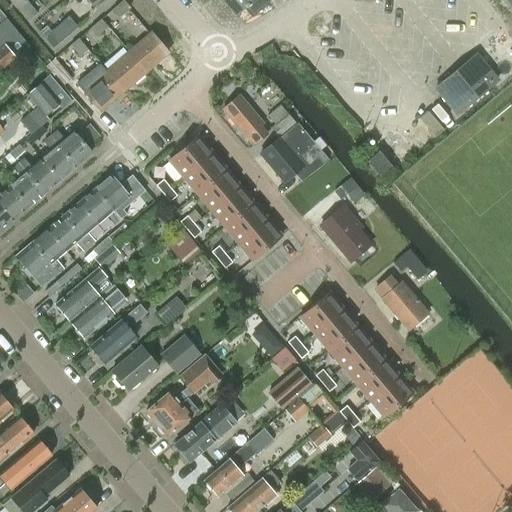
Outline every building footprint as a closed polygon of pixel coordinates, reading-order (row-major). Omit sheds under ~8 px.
[(12,0),(20,9),(28,2),(26,0),(12,0)] [(120,0),(111,8),(118,16),(128,7),(122,0),(120,0)] [(222,0),(234,14),(250,0),(222,0)] [(37,13),(28,2),(20,9),(29,20),(37,13)] [(67,16),(43,36),(52,47),(76,26),(67,16)] [(0,69),(29,45),(6,17),(5,18),(0,22),(0,69)] [(89,27),(95,35),(106,26),(100,18),(89,27)] [(128,51),(144,71),(167,52),(150,33),(128,51)] [(69,44),(76,52),(79,56),(87,49),(77,38),(69,44)] [(105,70),(122,90),(144,71),(128,51),(105,70)] [(476,56),(436,88),(455,112),(496,80),(476,56)] [(23,71),(35,85),(48,74),(50,75),(51,73),(38,58),(23,71)] [(99,109),(122,90),(105,70),(82,90),(99,109)] [(11,106),(32,130),(47,117),(45,115),(58,104),(62,108),(71,100),(50,75),(48,74),(35,85),(11,106)] [(239,96),(223,109),(247,137),(248,136),(254,143),(266,133),(260,126),(263,124),(239,96)] [(279,104),(266,116),(274,125),(278,129),(282,133),(295,123),(286,112),(279,104)] [(49,119),(47,117),(32,130),(33,131),(24,139),(29,145),(45,131),(40,126),(49,119)] [(88,124),(80,130),(91,143),(99,136),(88,124)] [(294,172),(301,180),(326,160),(296,124),(260,153),(284,181),(294,172)] [(49,135),(75,166),(91,152),(72,130),(63,139),(55,130),(49,135)] [(50,149),(41,157),(60,179),(75,166),(49,135),(43,140),(50,149)] [(197,135),(168,159),(182,176),(211,152),(197,135)] [(18,144),(9,153),(14,159),(24,151),(18,144)] [(365,160),(378,175),(389,165),(376,150),(365,160)] [(211,152),(182,176),(196,193),(225,168),(211,152)] [(18,161),(44,192),(60,179),(41,157),(31,165),(24,156),(18,161)] [(10,183),(28,206),(44,192),(18,161),(12,166),(19,175),(10,183)] [(225,168),(196,193),(210,210),(239,185),(225,168)] [(110,174),(94,188),(119,218),(120,219),(126,214),(123,209),(145,190),(131,175),(119,185),(110,174)] [(363,196),(350,178),(334,191),(341,199),(347,195),(354,204),(363,196)] [(155,185),(162,193),(170,187),(163,179),(155,185)] [(0,203),(13,219),(28,206),(10,183),(0,192),(0,191),(0,203)] [(239,185),(210,210),(224,227),(253,202),(239,185)] [(176,195),(170,187),(162,193),(169,202),(176,195)] [(79,201),(97,223),(107,215),(113,223),(119,218),(94,188),(79,201)] [(62,215),(88,245),(94,239),(88,231),(97,223),(79,201),(62,215)] [(253,202),(224,227),(238,243),(267,219),(253,202)] [(0,229),(13,219),(0,203),(0,229)] [(320,225),(350,261),(370,244),(359,231),(361,229),(343,206),(320,225)] [(46,228),(65,250),(75,242),(82,250),(88,245),(62,215),(46,228)] [(179,221),(186,230),(193,223),(187,215),(179,221)] [(267,219),(238,243),(252,260),(281,236),(267,219)] [(124,223),(108,236),(113,241),(128,228),(124,223)] [(186,230),(193,238),(200,232),(193,223),(186,230)] [(30,242),(56,272),(62,267),(55,259),(65,250),(46,228),(30,242)] [(108,236),(93,250),(97,255),(113,241),(108,236)] [(30,242),(15,255),(25,267),(22,270),(28,277),(31,275),(33,278),(40,286),(44,282),(50,277),(56,272),(30,242)] [(195,242),(177,257),(183,264),(184,265),(201,250),(201,249),(195,242)] [(119,253),(111,244),(95,258),(103,267),(119,253)] [(211,251),(217,260),(225,254),(218,245),(211,251)] [(93,250),(83,258),(87,263),(97,255),(93,250)] [(409,250),(393,263),(400,272),(406,267),(417,281),(425,275),(415,263),(418,261),(409,250)] [(217,260),(224,268),(232,262),(225,254),(217,260)] [(76,263),(60,277),(64,282),(81,268),(76,263)] [(97,267),(55,303),(70,320),(112,284),(97,267)] [(407,329),(427,313),(402,283),(398,286),(390,276),(375,288),(383,298),(382,299),(407,329)] [(44,291),(48,296),(64,282),(60,277),(44,291)] [(112,284),(70,320),(75,326),(74,330),(78,334),(82,335),(85,337),(112,314),(107,307),(124,292),(115,281),(112,284)] [(328,292),(299,316),(313,333),(342,308),(328,292)] [(175,296),(165,305),(174,317),(185,308),(175,296)] [(130,311),(91,345),(105,362),(135,336),(127,327),(145,312),(137,304),(130,311)] [(342,308),(313,333),(327,350),(356,325),(342,308)] [(356,325),(327,350),(341,366),(370,342),(356,325)] [(183,335),(160,355),(175,374),(199,354),(183,335)] [(287,342),(294,350),(301,344),(294,336),(287,342)] [(370,342),(341,366),(355,383),(384,359),(370,342)] [(308,352),(301,344),(294,350),(300,358),(308,352)] [(127,390),(157,364),(140,345),(111,370),(114,375),(113,379),(119,386),(124,385),(127,390)] [(284,347),(270,358),(281,372),(292,362),(294,361),(295,360),(284,347)] [(197,410),(187,398),(209,379),(211,382),(221,374),(204,355),(179,376),(187,386),(175,397),(169,391),(146,411),(158,425),(157,430),(161,434),(165,433),(167,436),(197,410)] [(384,359),(355,383),(369,400),(399,376),(384,359)] [(314,375),(321,383),(329,377),(322,369),(314,375)] [(399,376),(369,400),(384,417),(413,393),(399,376)] [(335,385),(329,377),(321,383),(328,392),(335,385)] [(314,385),(298,398),(306,407),(322,394),(314,385)] [(0,418),(12,409),(0,394),(0,418)] [(220,404),(174,444),(189,461),(235,422),(220,404)] [(338,411),(345,420),(353,413),(346,405),(338,411)] [(308,437),(316,447),(344,423),(336,413),(308,437)] [(360,422),(353,413),(345,420),(352,428),(360,422)] [(0,461),(33,433),(18,416),(0,431),(0,461)] [(263,429),(246,443),(253,451),(256,454),(272,440),(263,429)] [(0,473),(0,485),(2,483),(8,490),(22,479),(22,480),(51,456),(39,441),(0,473)] [(347,469),(357,482),(379,463),(362,441),(348,453),(355,461),(347,469)] [(246,462),(243,459),(253,451),(246,443),(203,479),(218,496),(242,476),(237,469),(246,462)] [(68,475),(55,460),(2,506),(7,511),(31,511),(47,499),(44,496),(68,475)] [(394,480),(379,463),(357,482),(354,484),(369,502),(394,480)] [(270,471),(227,507),(230,511),(254,511),(265,503),(275,495),(271,489),(280,482),(270,471)] [(398,488),(380,503),(387,511),(414,511),(417,510),(398,488)] [(91,511),(96,508),(95,506),(80,489),(53,511),(49,507),(43,511),(91,511)] [(300,492),(275,511),(290,511),(295,508),(295,507),(305,498),(300,492)]
